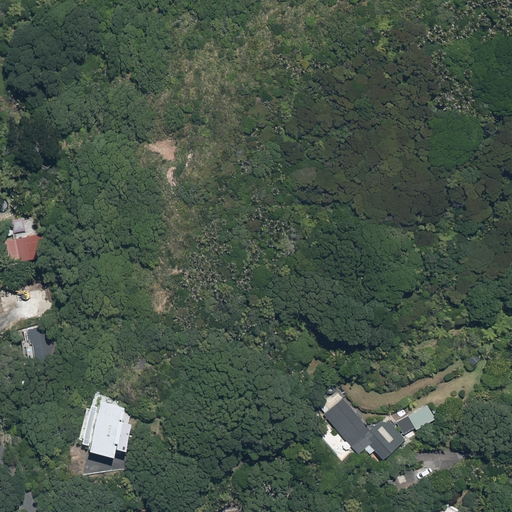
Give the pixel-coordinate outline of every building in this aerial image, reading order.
[(2,238),(6,260),(43,254),(40,231),(2,238)] [(51,313),(49,282),(16,285),(18,316),(51,313)] [(53,322),(26,325),(28,340),(31,339),(33,359),(57,356),(53,322)] [(466,361),(472,367),(481,358),(475,352),(466,361)] [(123,440),(129,420),(120,417),(124,401),(99,394),(85,445),(109,452),(114,437),(123,440)] [(323,413),(357,452),(368,442),(381,457),(404,437),(389,419),(386,421),(380,419),(369,428),(341,396),(323,413)] [(397,420),(403,431),(409,436),(417,432),(407,414),(397,420)]
